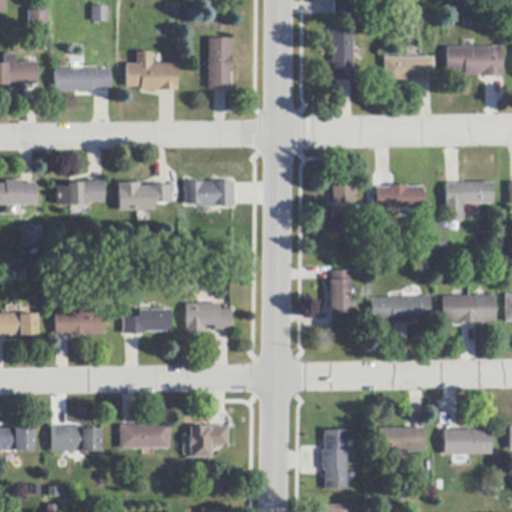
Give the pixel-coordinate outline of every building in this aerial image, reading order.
[(332,17),(332,15),(332,0),(351,0),(351,17),(332,17)] [(92,22),(92,7),(106,7),(106,22),(92,22)] [(46,12),(46,42),(27,41),(28,11),(46,12)] [(351,46),(352,57),(352,80),(350,80),(336,80),(332,80),(332,64),(331,64),(331,32),(351,32),(351,46)] [(225,90),(214,90),(207,90),(208,39),(229,39),(229,56),(231,56),(231,74),(229,74),(229,90),(225,90)] [(496,77),(485,77),(479,77),(479,76),(462,76),(462,72),(446,72),(445,48),(461,48),(473,48),(500,48),(500,77),(496,77)] [(151,55),(151,65),(160,65),(175,65),(176,91),(173,91),(159,91),(157,91),(157,92),(140,92),(140,88),(125,89),(125,65),(136,65),(135,53),(151,53),(151,55)] [(24,63),(35,63),(36,63),(36,85),(35,85),(22,85),(7,85),(7,86),(0,86),(0,65),(3,65),(3,55),(15,55),(15,63),(24,63)] [(429,80),(418,81),(383,81),(383,59),(406,58),(417,58),(432,58),(432,80),(429,80)] [(108,91),(94,91),(91,91),(91,92),(54,93),(54,71),(109,70),(110,91),(108,91)] [(21,184),(32,184),(34,184),(34,206),(25,206),(5,206),(0,206),(0,184),(4,184),(4,181),(20,181),(20,184),(21,184)] [(79,183),(88,183),(101,183),(103,183),(103,203),(85,203),(85,207),(79,207),(79,205),(55,206),(55,188),(65,188),(65,185),(79,185),(79,183)] [(154,186),(169,186),(169,202),(169,203),(153,204),(153,211),(118,212),(117,191),(116,191),(116,184),(138,183),(138,187),(147,187),(147,186),(154,186)] [(231,184),(231,205),(231,207),(220,207),(211,207),(211,208),(203,208),(198,208),(198,206),(184,206),(184,183),(201,183),(210,183),(231,183),(231,184)] [(476,205),(467,205),(461,205),(462,221),(443,221),(443,204),(445,204),(444,184),(446,184),(458,184),(491,184),(492,204),(476,205)] [(422,210),(407,210),(397,210),(375,210),(375,189),(376,189),(387,189),(387,186),(389,186),(405,186),(405,189),(422,188),(422,210)] [(334,187),(345,187),(351,187),(352,235),(332,236),(332,220),(330,220),(330,202),(331,202),(331,188),(334,187)] [(38,223),(38,246),(18,246),(18,223),(38,223)] [(330,324),(329,324),(329,316),(329,315),(328,315),(327,281),(329,281),(329,280),(329,272),(348,272),(348,324),(330,324)] [(511,323),(504,323),(503,296),(511,295),(511,323)] [(474,323),(460,324),(441,324),(441,297),(451,297),(460,297),(474,297),(482,297),(493,297),(493,323),(474,323)] [(406,323),(391,323),(389,323),(389,321),(369,321),(369,299),(428,299),(428,321),(407,321),(407,323),(406,323)] [(226,331),(215,331),(212,331),(212,327),(202,327),(202,333),(184,333),(184,305),(217,305),(217,310),(229,310),(229,331),(226,331)] [(137,335),(124,335),(121,335),(121,318),(137,318),(137,311),(169,311),(169,333),(143,333),(143,335),(137,335)] [(67,335),(56,335),(54,335),(54,313),(102,313),(102,335),(67,335)] [(2,337),(0,337),(0,315),(21,315),(21,316),(35,315),(36,336),(2,337)] [(119,427),(123,427),(134,426),(168,426),(169,449),(120,450),(119,427)] [(225,446),(210,446),(210,457),(210,459),(189,459),(189,448),(188,448),(188,438),(189,438),(189,428),(210,427),(224,427),(227,427),(227,446),(225,446)] [(100,453),(71,453),(57,453),(50,453),(50,428),(52,428),(67,428),(83,428),(83,430),(99,430),(100,453)] [(14,452),(0,452),(0,430),(14,430),(14,429),(33,429),(33,452),(14,452)] [(376,430),(410,429),(420,429),(422,429),(422,452),(377,453),(376,430)] [(442,433),(442,431),(455,431),(473,430),(473,432),(489,432),(489,456),(442,456),(442,433)] [(345,473),(345,480),(345,490),(323,490),(323,475),(323,471),(320,471),(320,451),(322,451),(322,447),(322,432),(344,431),(345,473)] [(318,504),(318,511),(346,511),(346,503),(318,504)]
